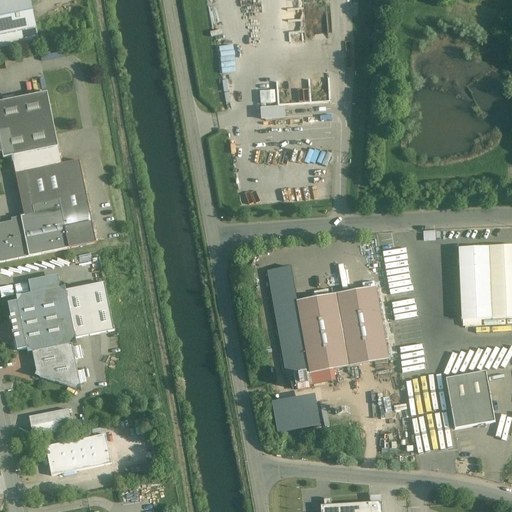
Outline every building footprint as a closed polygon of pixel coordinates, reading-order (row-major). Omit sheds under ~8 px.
[(0,0),(0,48),(39,41),(29,0),(0,0)] [(272,91),(261,91),(261,105),(272,105),(272,91)] [(58,148),(48,93),(0,102),(0,153),(3,153),(4,159),(58,148)] [(286,107),(261,108),(262,120),(286,119),(286,107)] [(80,161),(25,172),(30,195),(20,197),(24,217),(11,220),(12,224),(0,226),(0,263),(97,244),(80,161)] [(511,247),(461,249),(463,321),(511,319),(511,247)] [(392,360),(378,286),(298,300),(292,265),(267,270),(287,379),(295,378),(297,390),(340,383),(338,370),(392,360)] [(77,344),(76,339),(115,331),(105,284),(66,292),(65,287),(17,297),(17,302),(8,304),(15,340),(14,340),(16,350),(17,350),(18,351),(27,349),(28,354),(33,353),(37,372),(35,377),(82,391),(72,345),(77,344)] [(489,373),(447,380),(456,432),(498,424),(489,373)] [(376,408),(386,410),(393,384),(383,382),(376,408)] [(274,412),(278,435),(321,427),(317,404),(274,412)] [(69,410),(30,418),(34,438),(73,430),(69,410)] [(106,435),(46,448),(52,477),(62,475),(63,476),(64,478),(76,475),(77,473),(77,472),(112,465),(106,435)] [(131,467),(113,471),(115,483),(133,479),(131,467)] [(380,511),(381,503),(321,506),(321,511),(380,511)]
